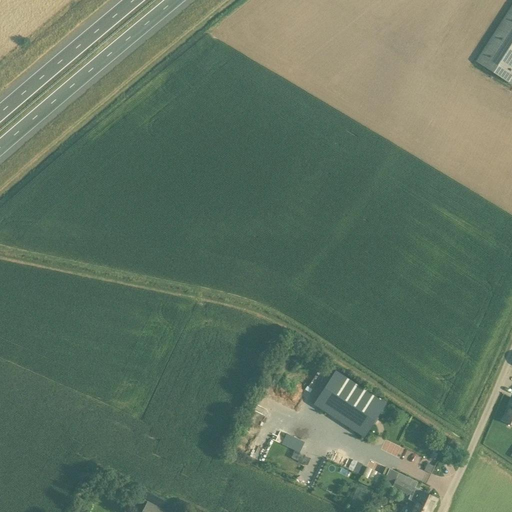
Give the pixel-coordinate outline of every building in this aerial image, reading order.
[(511,6),(476,64),(510,86),(511,83),(511,6)] [(333,375),(313,405),(353,430),(363,438),(373,423),(377,417),(386,404),(367,391),(335,371),(333,375)] [(511,398),(507,408),(508,409),(502,420),(511,424),(511,398)] [(257,431),(266,412),(256,408),(248,427),(257,431)] [(309,458),(304,456),(307,448),(308,449),(312,441),(300,436),(291,459),(306,465),(309,458)] [(353,471),(358,473),(361,463),(357,462),(353,471)] [(427,463),(424,470),(430,473),(433,466),(427,463)] [(365,468),(363,476),(372,477),(373,470),(365,468)] [(430,511),(436,499),(420,492),(414,488),(416,482),(389,469),(383,482),(410,496),(409,499),(415,502),(410,511),(430,511)] [(168,511),(147,501),(141,511),(168,511)]
